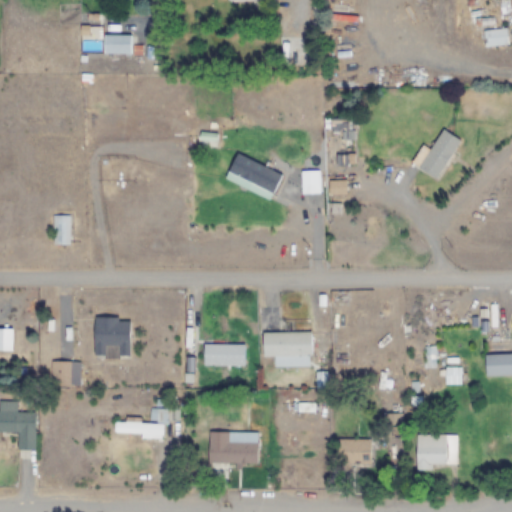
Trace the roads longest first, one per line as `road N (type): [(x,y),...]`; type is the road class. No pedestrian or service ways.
road 1 (residential): [(0,271),(511,278)]
road 2 (residential): [(511,504),(0,502)]
